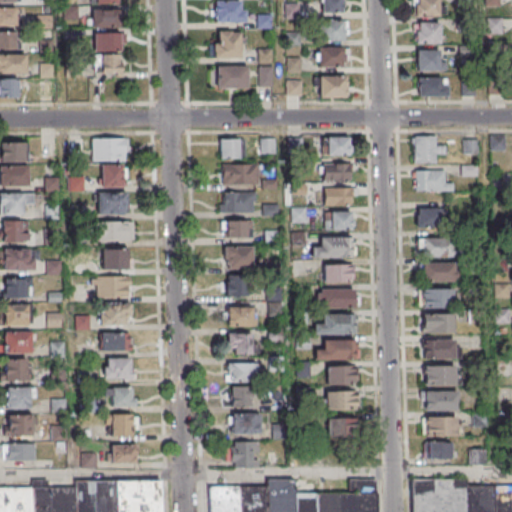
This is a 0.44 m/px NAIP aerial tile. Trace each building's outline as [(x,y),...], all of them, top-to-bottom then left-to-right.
[(342,11),(342,0),(320,0),(321,11),(342,11)] [(413,0),(413,15),(438,15),(438,0),(413,0)] [(214,22),(245,22),(245,1),(214,1),(214,22)] [(15,6),(0,6),(0,24),(15,25),(15,6)] [(91,26),(119,26),(119,8),(91,8),(91,26)] [(344,40),(344,20),(322,20),(322,40),(344,40)] [(440,21),(414,21),(414,43),(440,43),(440,21)] [(15,31),(0,30),(0,48),(15,48),(15,31)] [(240,30),(213,30),(213,57),(240,57),(240,30)] [(93,51),(120,51),(120,32),(93,32),(93,51)] [(316,67),(342,67),(342,47),(316,47),(316,67)] [(415,71),(438,71),(438,50),(415,50),(415,71)] [(0,72),(25,72),(25,54),(0,53),(0,72)] [(96,75),(121,75),(121,53),(96,53),(96,75)] [(246,88),(246,66),(212,66),(212,88),(246,88)] [(258,66),(258,87),(272,87),(272,66),(258,66)] [(346,97),(346,76),(318,76),(318,97),(346,97)] [(22,77),(0,77),(0,96),(22,96),(22,77)] [(447,96),(447,77),(417,77),(417,96),(447,96)] [(300,94),(300,81),(286,81),(286,95),(300,94)] [(53,96),(53,82),(40,82),(40,96),(53,96)] [(413,162),(434,162),(434,153),(443,153),(443,145),(435,145),(435,135),(413,135),(413,162)] [(348,136),(325,136),(325,155),(348,155),(348,136)] [(68,137),(68,154),(83,154),(83,137),(68,137)] [(90,160),(124,160),(124,137),(90,137),(90,160)] [(260,137),(260,153),(275,153),(275,137),(260,137)] [(239,138),(219,138),(219,157),(239,157),(239,138)] [(476,153),(476,140),(464,140),(464,153),(476,153)] [(23,142),(0,141),(0,161),(23,161),(23,142)] [(257,163),(221,163),(221,184),(257,184),(257,163)] [(321,180),(349,180),(349,163),(321,163),(321,180)] [(124,186),(124,164),(100,164),(100,186),(124,186)] [(0,185),(26,185),(26,166),(0,166),(0,185)] [(413,191),(453,191),(453,181),(443,181),(443,170),(413,170),(413,191)] [(322,204),(351,204),(351,187),(322,187),(322,204)] [(254,191),(220,191),(220,211),(254,211),(254,191)] [(31,193),(0,192),(0,215),(22,216),(22,204),(31,204),(31,193)] [(97,213),(125,213),(125,193),(97,193),(97,213)] [(437,226),(437,207),(415,207),(415,226),(437,226)] [(305,222),(305,208),(291,208),(291,222),(305,222)] [(352,228),(352,210),(324,210),(324,228),(352,228)] [(247,219),(220,219),(220,236),(247,236),(247,219)] [(1,221),(1,241),(27,241),(27,221),(1,221)] [(100,239),(133,239),(133,221),(100,221),(100,239)] [(354,237),(314,237),(314,256),(354,256),(354,237)] [(416,237),(416,256),(455,256),(455,237),(416,237)] [(223,247),(223,268),(251,268),(251,247),(223,247)] [(127,248),(100,248),(100,269),(127,269),(127,248)] [(0,269),(35,270),(35,249),(0,249),(0,269)] [(421,281),(457,281),(457,262),(421,262),(421,281)] [(351,264),(322,264),(322,281),(351,281),(351,264)] [(225,276),(225,295),(248,295),(248,276),(225,276)] [(128,277),(94,277),(94,297),(128,297),(128,277)] [(30,296),(30,278),(0,278),(1,297),(30,296)] [(509,283),(494,283),(494,297),(509,297),(509,283)] [(317,288),(317,307),(355,307),(355,288),(317,288)] [(418,307),(455,307),(455,288),(418,288),(418,307)] [(28,304),(0,303),(0,324),(28,325),(28,304)] [(129,303),(99,303),(99,325),(129,325),(129,303)] [(226,325),(252,325),(252,306),(226,306),(226,325)] [(509,323),(509,307),(494,307),(494,323),(509,323)] [(314,333),(355,333),(355,313),(314,313),(314,333)] [(420,332),(453,332),(453,315),(420,315),(420,332)] [(31,352),(31,331),(3,331),(3,352),(31,352)] [(251,332),(227,332),(227,353),(251,353),(251,332)] [(129,333),(99,333),(99,350),(129,350),(129,333)] [(357,358),(357,339),(322,339),(322,349),(314,349),(314,358),(357,358)] [(454,339),(421,339),(421,357),(454,357),(454,339)] [(102,378),(133,378),(133,357),(102,357),(102,378)] [(0,379),(26,380),(26,358),(0,358),(0,379)] [(255,381),(255,361),(225,361),(225,381),(255,381)] [(308,362),(296,362),(296,377),(308,377),(308,362)] [(423,365),(423,384),(456,384),(456,365),(423,365)] [(355,383),(355,366),(326,366),(326,383),(355,383)] [(251,406),(251,386),(229,386),(229,406),(251,406)] [(32,408),(32,387),(5,387),(5,408),(32,408)] [(132,387),(104,387),(104,396),(111,396),(111,406),(133,406),(132,387)] [(282,407),(282,390),(270,390),(270,407),(282,407)] [(355,409),(355,390),(325,390),(325,409),(355,409)] [(423,410),(457,410),(457,390),(423,390),(423,410)] [(472,426),(485,426),(485,412),(472,412),(472,426)] [(265,432),(265,413),(228,413),(228,432),(265,432)] [(105,414),(105,435),(135,435),(135,414),(105,414)] [(1,435),(30,435),(30,415),(1,415),(1,435)] [(423,417),(423,435),(459,435),(459,417),(423,417)] [(355,418),(325,418),(325,437),(355,437),(355,418)] [(271,437),(285,437),(285,423),(271,423),(271,437)] [(229,467),(254,467),(254,441),(229,441),(229,467)] [(1,443),(1,460),(34,460),(34,442),(1,443)] [(451,442),(424,442),(424,457),(451,457),(451,442)] [(135,444),(108,444),(108,462),(135,462),(135,444)] [(469,462),(484,462),(484,449),(469,449),(469,462)] [(376,511),(376,480),(347,480),(347,492),(294,493),(294,478),(267,479),(267,485),(210,486),(210,511),(376,511)] [(414,511),(413,478),(469,478),(469,485),(496,485),(496,511),(414,511)] [(161,511),(161,480),(74,481),(74,487),(47,487),(47,480),(31,480),(31,487),(0,486),(0,511),(161,511)] [(496,511),(496,485),(511,485),(511,511),(496,511)]
